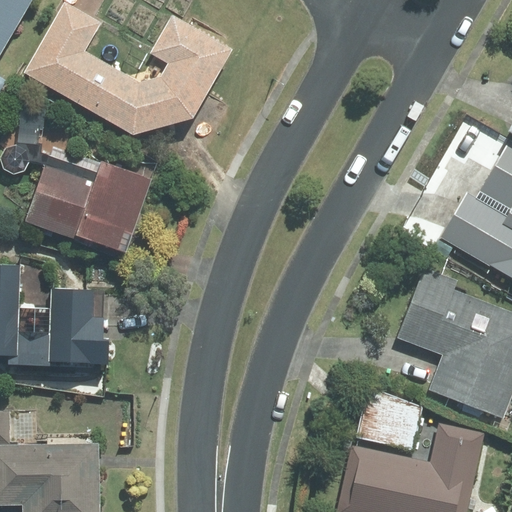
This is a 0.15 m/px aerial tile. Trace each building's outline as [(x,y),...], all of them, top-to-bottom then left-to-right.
[(30,0),(0,0),(0,53),(1,54),(30,0)] [(102,21),(66,0),(61,0),(23,72),(137,132),(197,119),(236,48),(174,14),(149,53),(166,61),(160,73),(138,81),(85,50),(102,21)] [(511,140),(510,139),(480,189),(511,207),(511,208),(509,215),(466,190),(439,238),(511,280),(511,140)] [(97,168),(48,151),(24,221),(131,258),(160,174),(102,154),(97,168)] [(24,260),(0,259),(0,354),(9,355),(8,364),(53,366),(53,360),(108,362),(109,337),(104,336),(105,315),(94,315),(95,288),(52,287),(51,308),(22,307),(24,260)] [(458,276),(423,261),(399,340),(441,352),(429,393),(505,416),(511,394),(511,311),(452,294),(458,276)] [(14,410),(0,409),(0,505),(22,506),(22,511),(105,511),(108,440),(38,438),(39,413),(14,412),(14,410)] [(473,511),(491,435),(438,419),(430,459),(352,442),(336,511),(473,511)]
